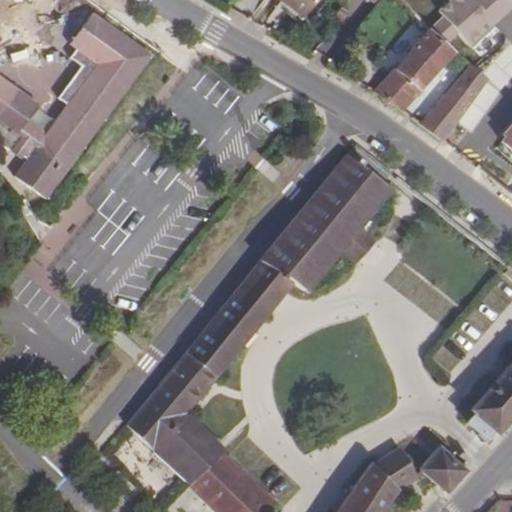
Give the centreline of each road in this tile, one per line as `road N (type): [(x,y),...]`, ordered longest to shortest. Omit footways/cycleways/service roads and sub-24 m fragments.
road 1 (residential): [(352,118),(46,477)]
road 2 (residential): [(0,320),(3,311),(53,345),(278,70)]
road 3 (residential): [(352,118),(511,228)]
road 4 (residential): [(164,0),(278,70)]
